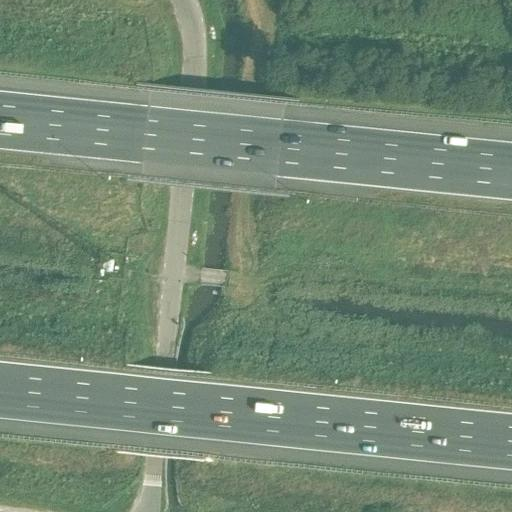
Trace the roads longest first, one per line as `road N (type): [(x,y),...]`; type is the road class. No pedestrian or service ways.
road 1 (tertiary): [(151,511),(197,58),(187,0)]
road 2 (motorway): [(0,391),(511,443)]
road 3 (motorway): [(511,171),(0,121)]
